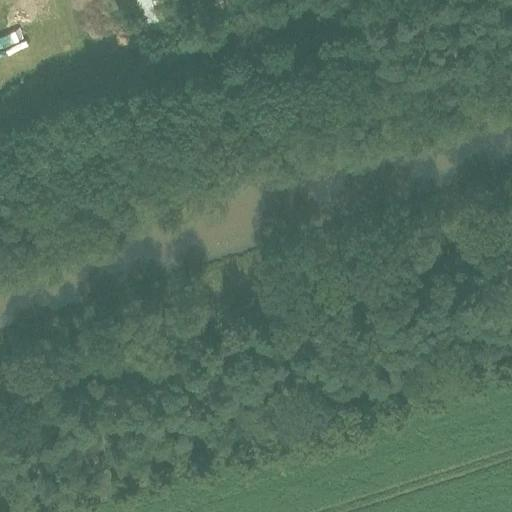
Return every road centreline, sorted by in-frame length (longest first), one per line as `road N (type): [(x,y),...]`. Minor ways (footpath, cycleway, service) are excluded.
road 1 (unclassified): [(0,372),(511,208)]
road 2 (track): [(381,0),(0,113)]
